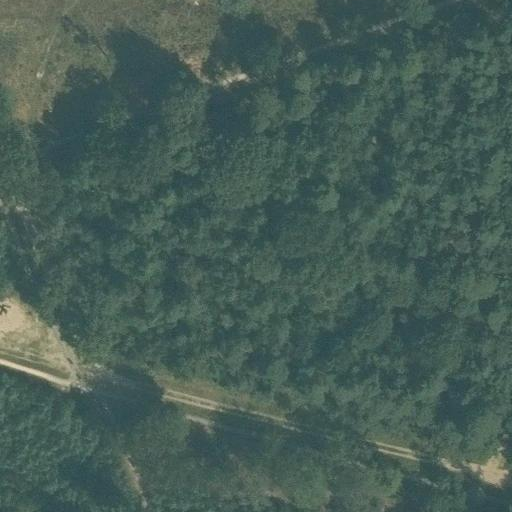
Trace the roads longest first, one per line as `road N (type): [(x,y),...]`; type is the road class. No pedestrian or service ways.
road 1 (unknown): [(511,336),(421,303),(327,252),(235,220),(127,190),(0,173)]
road 2 (track): [(0,346),(511,482)]
road 3 (track): [(471,511),(497,461),(511,405),(497,108),(480,0)]
road 4 (track): [(5,174),(467,0)]
road 5 (track): [(0,162),(99,376)]
